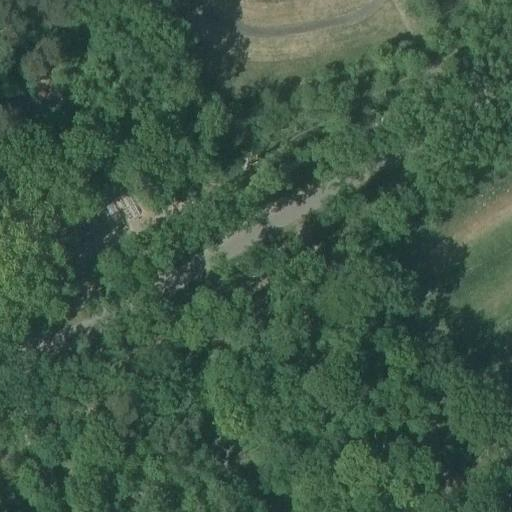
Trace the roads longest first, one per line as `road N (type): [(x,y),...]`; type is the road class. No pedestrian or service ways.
road 1 (unknown): [(511,22),(224,186),(152,170),(84,140),(31,143),(0,160)]
road 2 (residential): [(32,369),(511,88)]
road 3 (unknown): [(189,0),(247,28),(275,29),(340,16),(371,0)]
